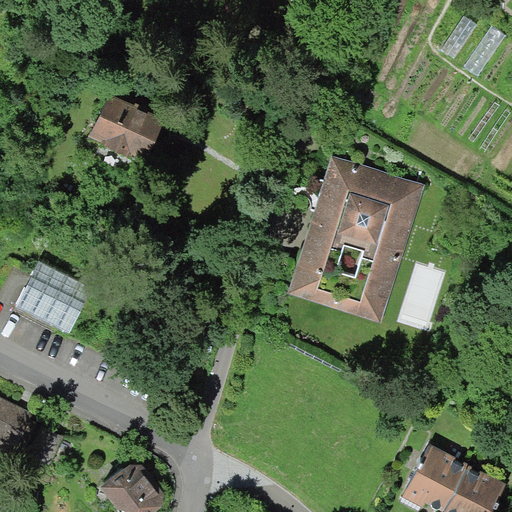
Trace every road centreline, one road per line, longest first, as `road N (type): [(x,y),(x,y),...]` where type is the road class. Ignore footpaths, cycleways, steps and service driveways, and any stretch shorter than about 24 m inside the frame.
road 1 (residential): [(196,456),(282,138),(354,0)]
road 2 (residential): [(196,456),(0,358)]
